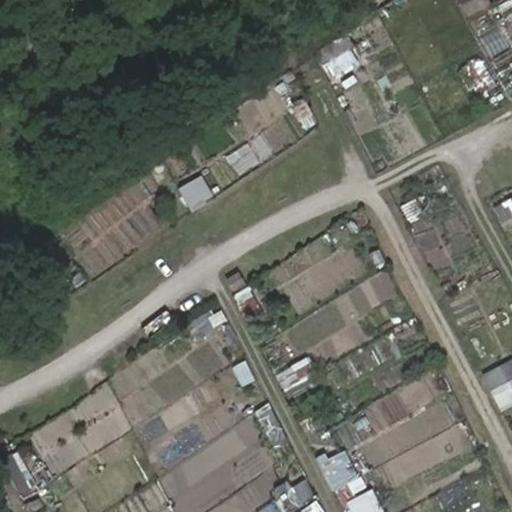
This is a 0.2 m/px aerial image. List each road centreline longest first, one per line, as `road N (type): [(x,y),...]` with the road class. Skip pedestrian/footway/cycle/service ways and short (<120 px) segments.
road 1 (track): [(0,409),(207,265),(511,125)]
road 2 (track): [(372,187),(511,464)]
road 3 (track): [(207,265),(334,511)]
road 4 (track): [(446,151),(511,267)]
